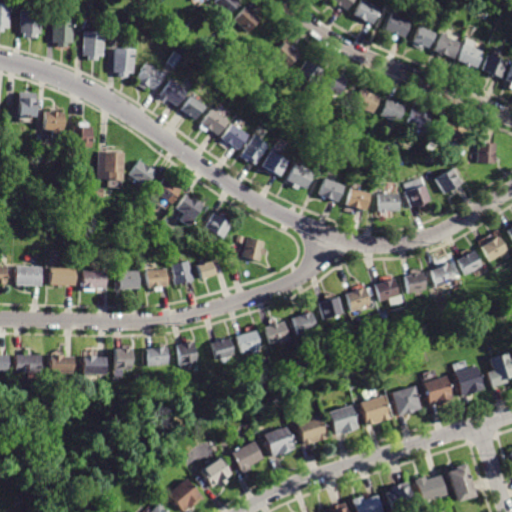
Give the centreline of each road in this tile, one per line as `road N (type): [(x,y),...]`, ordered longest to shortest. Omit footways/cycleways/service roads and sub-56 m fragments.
road 1 (residential): [(329,238),(233,188),(100,97),(0,60)]
road 2 (residential): [(0,318),(132,322),(194,314),(284,287),(310,269),(329,238)]
road 3 (residential): [(241,511),(309,479),(511,415)]
road 4 (residential): [(511,118),(343,47),(283,0)]
road 5 (residential): [(329,238),(357,245),(415,241),(511,189)]
